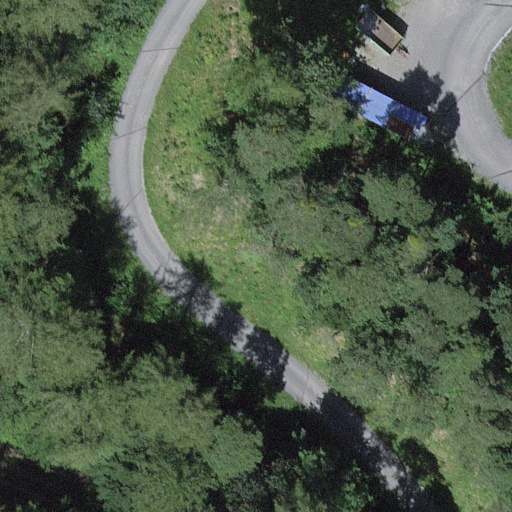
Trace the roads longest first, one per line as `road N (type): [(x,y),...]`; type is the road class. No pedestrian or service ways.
road 1 (track): [(420,511),(315,398),(162,276),(132,225),(121,156),(140,81),(189,0)]
road 2 (track): [(511,4),(476,48),(467,73),(471,105),(511,160)]
